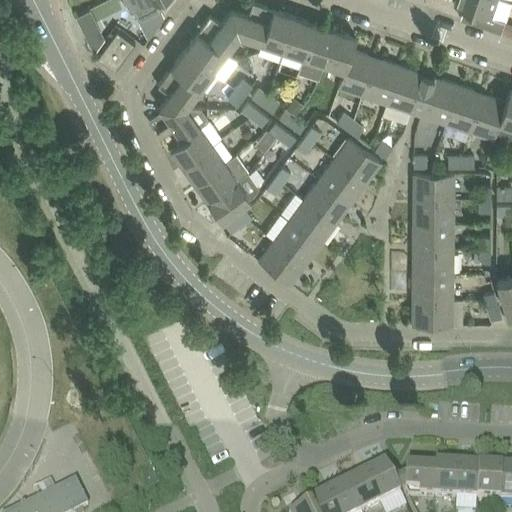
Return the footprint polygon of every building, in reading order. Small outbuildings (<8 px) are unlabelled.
[(126,0),(131,10),(134,9),(139,20),(162,9),(157,0),(126,0)] [(262,41),(273,7),(253,0),(252,0),(248,13),(232,8),(240,34),(262,41)] [(503,31),(511,3),(511,0),(456,0),(455,4),(482,12),(479,23),(503,31)] [(283,48),(294,14),(273,7),(262,41),(283,48)] [(240,34),(232,8),(222,22),(210,13),(197,31),(226,52),(240,33),(240,34)] [(303,55),(315,21),(294,14),(283,48),(303,54),(303,55)] [(324,61),(335,27),(315,21),(303,55),(303,54),(298,70),(318,77),(323,61),(324,61)] [(356,35),(335,27),(324,61),(344,68),(343,69),(344,69),(352,47),(356,35)] [(115,70),(136,42),(117,28),(96,56),(115,70)] [(226,52),(197,31),(184,48),(213,70),(226,52)] [(363,94),(376,55),(352,47),(344,69),(343,69),(338,85),(363,94)] [(213,70),(184,48),(171,66),(200,87),(213,70)] [(387,102),(400,63),(376,55),(363,94),(387,102)] [(445,122),(458,83),(434,75),(433,77),(425,74),(423,73),(424,71),(400,63),(387,102),(391,104),(411,110),(421,114),(445,122)] [(186,106),(200,87),(171,66),(158,83),(169,92),(159,105),(186,106)] [(245,93),(253,83),(244,76),(236,87),(245,93)] [(469,129),(482,91),(458,83),(445,122),(469,129)] [(262,102),(269,93),(258,85),(252,94),(262,102)] [(511,86),(510,86),(505,99),(506,99),(499,120),(496,132),(511,137),(511,86)] [(237,104),(245,93),(236,87),(228,97),(237,104)] [(499,120),(506,99),(505,99),(482,91),(469,129),(494,137),(496,132),(499,120)] [(273,110),(279,101),(269,93),(262,102),(273,110)] [(252,116),(258,107),(248,99),(241,108),(252,116)] [(199,106),(186,106),(159,105),(169,119),(157,128),(170,146),(200,125),(208,119),(208,118),(199,106)] [(289,123),(296,113),(286,106),(279,115),(289,123)] [(262,124),(269,115),(258,107),(252,116),(262,124)] [(347,127),(354,118),(343,110),(337,119),(347,127)] [(300,130),(307,121),(296,113),(289,123),(300,130)] [(358,135),(364,126),(354,118),(347,127),(358,135)] [(279,136),(286,127),(275,119),(269,129),(279,136)] [(313,141),(321,131),(312,124),(304,134),(313,141)] [(183,163),(212,142),(200,125),(170,146),(183,163)] [(290,144),(296,135),(286,127),(279,136),(290,144)] [(305,151),(313,141),(304,134),(296,145),(305,151)] [(367,180),(382,160),(349,136),(334,156),(367,180)] [(385,155),(392,146),(381,138),(375,147),(385,155)] [(196,181),(225,160),(212,142),(183,163),(196,181)] [(427,165),(427,153),(414,153),(414,165),(427,165)] [(461,165),(461,154),(448,154),(448,165),(461,165)] [(474,165),(474,154),(461,154),(461,165),(474,165)] [(351,201),(367,180),(334,156),(319,176),(351,201)] [(208,199),(237,178),(225,160),(196,181),(208,199)] [(283,181),(291,171),(282,164),(274,175),(283,181)] [(248,170),(237,178),(208,199),(221,217),(237,205),(250,196),(253,194),(259,185),(248,170)] [(454,196),(454,171),(413,171),(413,196),(454,196)] [(275,192),(283,181),(274,175),(266,185),(275,192)] [(336,221),(351,201),(319,176),(304,197),(336,221)] [(491,197),(491,184),(480,184),(480,197),(491,197)] [(510,196),(510,185),(497,185),(497,196),(510,196)] [(454,222),(454,196),(413,196),(413,221),(454,222)] [(321,241),(336,221),(304,197),(288,217),(321,241)] [(491,210),(491,197),(480,197),(480,210),(491,210)] [(510,214),(510,203),(497,202),(497,214),(510,214)] [(247,219),(252,215),(246,206),(241,210),(235,214),(242,223),(247,219)] [(231,231),(242,223),(235,214),(224,221),(231,231)] [(306,262),(321,241),(288,217),(273,238),(306,262)] [(453,247),(454,222),(413,221),(413,247),(453,247)] [(490,247),(490,234),(479,234),(479,247),(490,247)] [(291,282),(306,262),(273,238),(258,258),(291,282)] [(453,273),(453,247),(413,247),(413,272),(453,273)] [(490,260),(490,247),(479,247),(479,260),(490,260)] [(453,298),(453,273),(413,272),(412,298),(453,298)] [(511,311),(511,273),(497,278),(507,313),(511,311)] [(483,293),(487,305),(498,302),(494,290),(483,293)] [(453,323),(453,303),(453,298),(412,298),(412,323),(453,323)] [(502,314),(498,302),(487,305),(491,318),(502,314)] [(383,464),(363,474),(378,505),(398,495),(383,464)] [(454,500),(456,465),(434,464),(433,469),(432,498),(454,500)] [(476,501),(478,467),(456,465),(454,500),(476,501)] [(498,502),(500,468),(478,467),(476,501),(498,502)] [(432,498),(433,469),(405,468),(403,492),(406,498),(417,499),(417,497),(432,498)] [(511,468),(500,468),(498,502),(511,502),(511,468)] [(357,511),(364,511),(378,505),(363,474),(343,484),(357,511)] [(78,511),(86,508),(73,482),(12,511),(78,511)] [(357,511),(343,484),(324,494),(333,511),(357,511)] [(333,511),(324,494),(304,504),(306,508),(307,508),(309,511),(333,511)]
